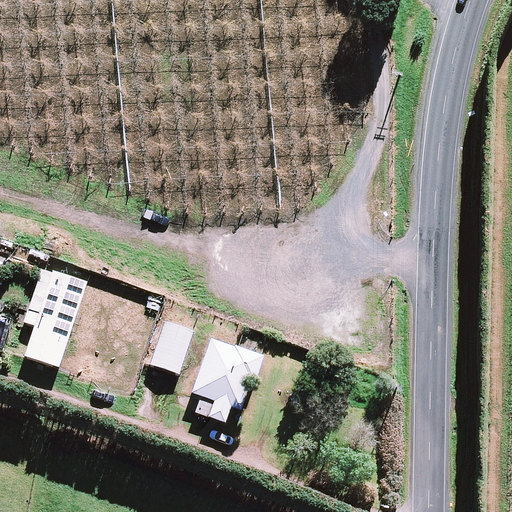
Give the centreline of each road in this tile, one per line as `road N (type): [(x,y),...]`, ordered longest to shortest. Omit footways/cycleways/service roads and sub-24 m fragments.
road 1 (unclassified): [(429,511),(439,143),(471,0)]
road 2 (track): [(432,261),(247,251),(0,205)]
road 3 (track): [(324,255),(374,142),(374,0)]
